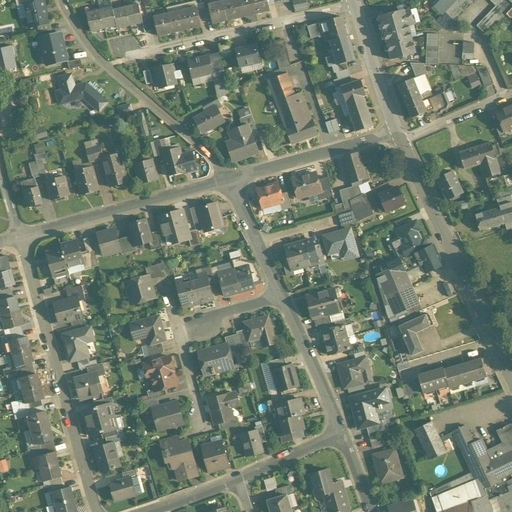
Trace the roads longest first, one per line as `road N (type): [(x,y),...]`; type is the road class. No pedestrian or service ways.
road 1 (residential): [(21,239),(101,511)]
road 2 (secondary): [(401,143),(511,377)]
road 3 (residential): [(60,0),(83,40),(230,181)]
road 4 (residential): [(354,4),(130,58)]
road 5 (residential): [(287,297),(179,328),(206,436)]
road 6 (residential): [(230,181),(21,239)]
road 7 (residential): [(396,132),(230,181)]
road 8 (residential): [(287,297),(339,433)]
road 9 (secondary): [(354,4),(396,132)]
road 10 (residential): [(230,181),(287,297)]
road 11 (residential): [(401,143),(511,95)]
